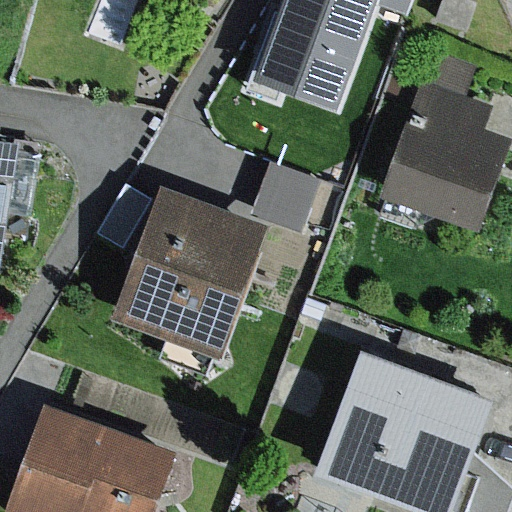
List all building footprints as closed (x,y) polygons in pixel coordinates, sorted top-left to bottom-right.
[(379,0),(350,0),(375,10),(379,0)] [(292,118),(224,90),(206,132),(274,160),(292,118)] [(423,122),(399,113),(366,199),(469,237),(504,146),(480,137),(488,116),(433,95),(423,122)] [(0,255),(16,154),(0,151),(0,255)] [(274,163),(262,218),(314,229),(325,173),(274,163)] [(252,241),(146,198),(97,319),(202,362),(252,241)] [(492,414),(348,361),(305,478),(399,511),(511,511),(511,510),(511,494),(474,465),(492,414)] [(154,511),(171,468),(34,417),(0,508),(0,511),(154,511)]
